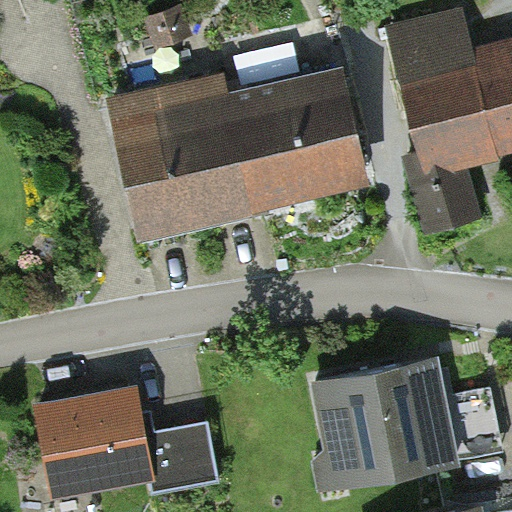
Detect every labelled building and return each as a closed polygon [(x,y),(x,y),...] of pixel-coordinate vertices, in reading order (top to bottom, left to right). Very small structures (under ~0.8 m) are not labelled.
[(404,29),(441,173),(451,171),(464,220),(484,215),(470,162),(511,150),(511,44),(474,55),(463,13),(404,29)] [(349,59),(105,105),(130,237),(374,192),(349,59)] [(442,356),(316,380),(334,481),(461,458),(442,356)] [(139,390),(42,408),(54,475),(152,457),(139,390)] [(497,511),(494,498),(418,511),(497,511)]
